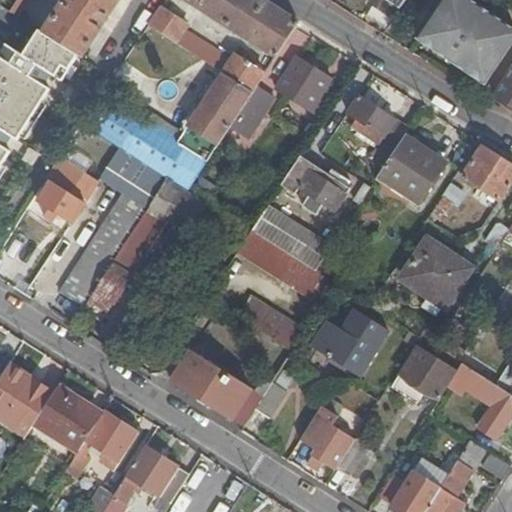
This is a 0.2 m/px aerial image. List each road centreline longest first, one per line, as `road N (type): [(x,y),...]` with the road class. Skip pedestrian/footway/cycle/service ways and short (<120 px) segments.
road 1 (residential): [(0,301),(335,511)]
road 2 (residential): [(298,0),(511,128)]
road 3 (unknown): [(100,61),(0,216)]
